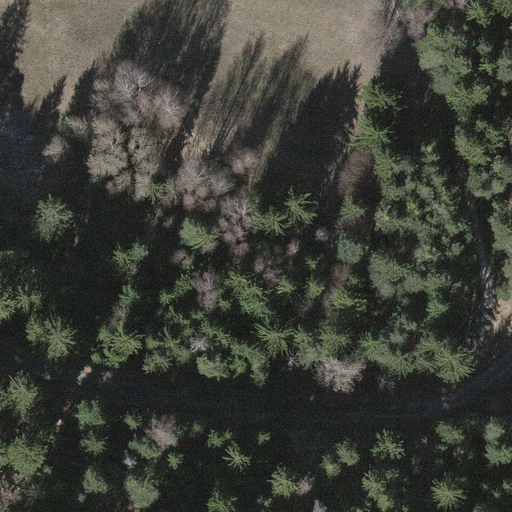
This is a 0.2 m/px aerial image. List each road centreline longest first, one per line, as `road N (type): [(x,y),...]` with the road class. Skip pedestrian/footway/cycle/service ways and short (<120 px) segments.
road 1 (unclassified): [(0,353),(69,376),(191,398),(392,409),(451,398),(511,356)]
road 2 (track): [(397,0),(441,92),(487,278),(474,348),(436,404)]
